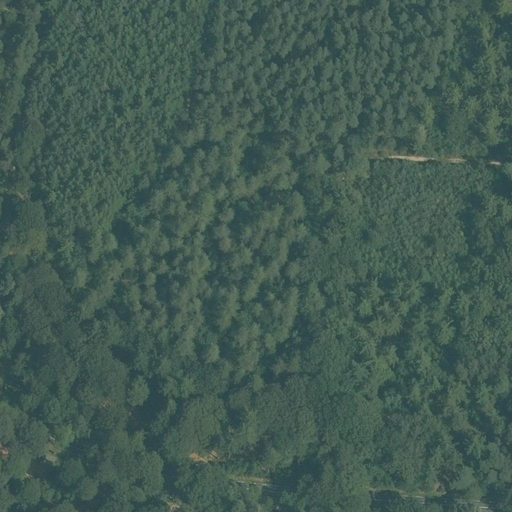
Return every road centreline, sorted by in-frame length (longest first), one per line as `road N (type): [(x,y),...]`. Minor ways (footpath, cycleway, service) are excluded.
road 1 (track): [(511,434),(286,426),(137,443),(77,389),(26,247),(23,110),(37,17)]
road 2 (primary): [(511,510),(210,484),(65,445),(0,413)]
road 3 (track): [(217,0),(187,130),(375,163),(511,165)]
